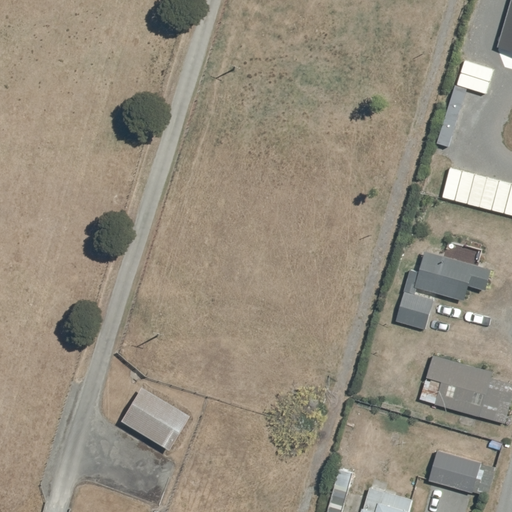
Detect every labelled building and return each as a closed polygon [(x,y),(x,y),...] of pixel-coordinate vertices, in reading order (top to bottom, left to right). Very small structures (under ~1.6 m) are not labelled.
[(395,321),(425,330),(435,294),(463,302),(468,287),(485,291),(491,270),(444,257),(440,274),(410,266),(405,286),(395,321)] [(494,373),(432,356),(420,400),(504,423),(511,395),(511,384),(492,379),(494,373)] [(187,419),(138,391),(119,423),(168,452),(187,419)] [(494,467),(435,453),(428,482),(487,496),(494,467)] [(409,511),(413,500),(368,488),(361,511),(409,511)]
